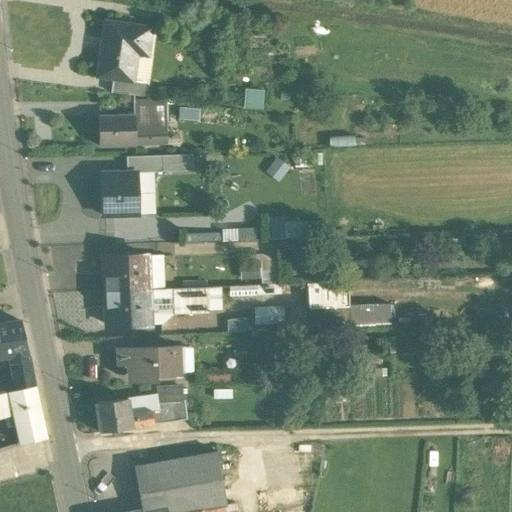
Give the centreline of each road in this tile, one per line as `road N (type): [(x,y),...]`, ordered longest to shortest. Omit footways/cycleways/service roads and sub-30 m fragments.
road 1 (track): [(65,452),(511,432)]
road 2 (unclassified): [(77,511),(0,122)]
